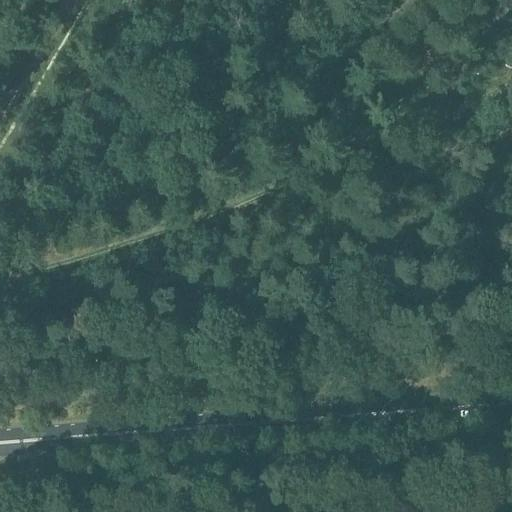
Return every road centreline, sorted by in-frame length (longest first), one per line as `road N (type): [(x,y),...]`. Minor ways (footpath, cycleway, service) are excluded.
road 1 (track): [(511,85),(143,234),(0,278)]
road 2 (primary): [(0,443),(511,404)]
